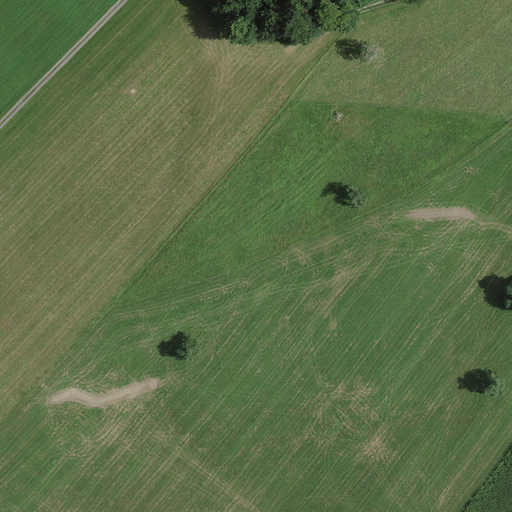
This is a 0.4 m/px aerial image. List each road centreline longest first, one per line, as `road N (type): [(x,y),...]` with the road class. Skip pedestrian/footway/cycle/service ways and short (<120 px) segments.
road 1 (track): [(210,0),(228,23),(264,37),(404,0)]
road 2 (track): [(122,0),(0,126)]
